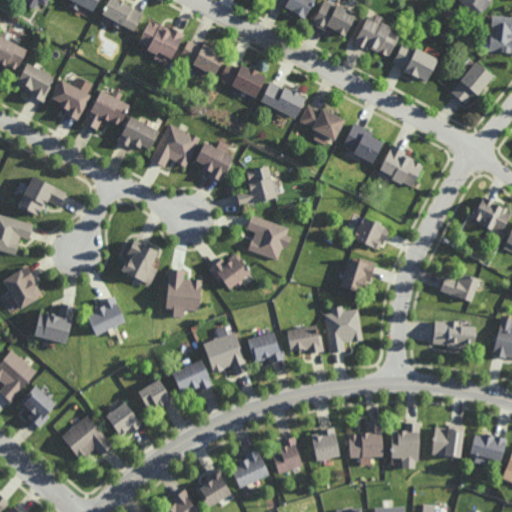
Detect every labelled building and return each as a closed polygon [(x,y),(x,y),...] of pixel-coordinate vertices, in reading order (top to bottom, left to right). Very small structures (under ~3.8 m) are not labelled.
[(47,0),(45,5),(44,5),(37,1),(34,7),(33,9),(23,4),(25,0),(47,0)] [(97,0),(92,11),(90,10),(80,5),(77,10),(69,6),(71,1),(69,0),(97,0)] [(133,31),(122,26),(120,29),(113,25),(112,25),(114,21),(104,16),(102,14),(109,0),(119,0),(124,3),(131,7),(131,8),(132,8),(141,13),(142,14),(133,31)] [(313,0),(303,19),(294,14),(291,12),(290,12),(290,11),(282,7),(283,5),(274,0),(313,0)] [(325,0),(335,5),(335,4),(336,5),(355,15),(344,36),(333,31),(334,30),(332,29),(330,28),(326,26),(324,30),(323,30),(313,25),(310,23),(312,18),(314,19),(322,0),(325,0)] [(476,18),(467,9),(463,13),(456,6),(456,5),(460,1),(459,0),(488,0),(489,1),(491,2),(476,18)] [(511,52),(488,52),(488,47),(489,37),(490,25),(491,25),(491,16),(501,16),(509,17),(511,17),(511,25),(511,52)] [(379,25),(381,22),(390,27),(389,30),(391,31),(397,34),(399,35),(388,56),(378,51),(377,52),(376,51),(373,50),(368,47),(366,50),(364,48),(353,43),(365,18),(372,22),(373,22),(379,25)] [(160,25),(160,24),(161,24),(163,26),(169,29),(171,27),(172,28),(182,33),(184,34),(171,59),(170,59),(167,57),(164,62),(163,64),(154,59),(156,56),(146,51),(148,47),(138,42),(149,21),(150,22),(151,21),(160,25)] [(16,71),(8,67),(9,65),(6,63),(5,65),(4,66),(0,64),(0,36),(9,41),(18,46),(26,50),(16,71)] [(201,47),(202,47),(203,45),(211,49),(215,52),(223,56),(213,76),(207,73),(198,68),(192,65),(193,63),(180,57),(189,40),(191,41),(201,47)] [(414,50),(415,48),(417,49),(435,59),(437,60),(426,81),(417,77),(417,78),(416,77),(413,76),(412,77),(403,72),(405,68),(404,68),(394,63),(392,62),(402,43),(414,50)] [(238,68),(239,65),(240,65),(247,69),(248,68),(251,69),(255,71),(257,72),(256,74),(264,78),(254,98),(248,95),(238,90),(229,86),(230,84),(219,78),(227,62),(229,63),(238,68)] [(477,95),(474,92),(465,103),(463,101),(452,92),(454,88),(460,81),(469,70),(475,63),(475,62),(493,77),(486,85),(484,87),(477,95)] [(43,103),(41,101),(30,96),(27,94),(29,91),(28,91),(26,90),(15,84),(26,63),(34,67),(41,71),(53,77),(48,86),(51,88),(43,103)] [(77,121),(75,120),(65,114),(63,114),(65,111),(64,110),(61,109),(57,107),(59,103),(51,99),(60,80),(77,89),(86,94),(90,96),(77,121)] [(283,88),(290,91),(291,90),(292,91),(297,93),(298,94),(297,95),(305,99),(294,119),(289,117),(277,110),(259,102),(269,81),(273,83),(282,88),(283,88)] [(119,100),(130,106),(119,126),(111,122),(111,121),(108,120),(107,122),(102,119),(96,130),(95,129),(84,123),(83,123),(100,90),(110,96),(114,90),(122,94),(119,100)] [(320,112),(322,109),(331,113),(335,116),(344,120),(334,141),(328,138),(318,132),(311,129),(312,127),(300,121),(308,105),(310,106),(319,111),(320,112)] [(149,150),(141,146),(139,149),(136,147),(134,146),(132,146),(131,149),(129,148),(118,142),(117,141),(121,133),(122,134),(131,117),(138,121),(146,125),(159,132),(149,150)] [(185,167),(176,162),(173,160),(169,158),(164,168),(162,167),(151,161),(170,123),(179,128),(186,132),(200,139),(185,167)] [(372,164),(355,155),(353,154),(354,152),(346,148),(342,146),(354,123),(356,124),(365,128),(369,130),(371,131),(373,133),(371,137),(383,143),(372,164)] [(219,182),(218,181),(208,176),(207,175),(208,173),(206,172),(204,171),(200,169),(202,165),(195,161),(204,144),(216,150),(223,154),(232,158),(219,182)] [(413,185),(412,187),(402,182),(401,185),(390,180),(389,183),(381,179),(382,178),(384,172),(379,170),(381,167),(392,144),(393,145),(404,150),(405,151),(404,154),(410,157),(412,158),(414,158),(413,160),(423,165),(416,179),(413,185)] [(239,207),(236,194),(236,193),(248,190),(247,184),(248,184),(249,183),(248,178),(246,171),(267,166),(269,175),(272,187),(275,198),(241,207),(239,207)] [(60,204),(58,207),(47,201),(45,205),(43,207),(43,208),(41,207),(37,214),(19,204),(23,195),(27,188),(33,176),(65,193),(65,194),(60,204)] [(501,208),(502,206),(503,207),(505,208),(508,209),(507,212),(510,213),(501,231),(492,227),(491,229),(490,229),(481,224),(482,222),(470,216),(475,206),(478,208),(483,197),(484,197),(494,202),(496,203),(495,205),(501,208)] [(28,238),(18,235),(16,242),(18,242),(14,253),(0,248),(0,212),(32,222),(28,238)] [(287,246),(283,245),(282,247),(281,247),(276,259),(247,249),(251,239),(252,239),(253,237),(255,230),(246,227),(250,216),(251,213),(288,227),(286,234),(291,235),(287,246)] [(383,242),(381,241),(379,243),(378,246),(377,249),(372,246),(373,246),(352,237),(355,231),(358,224),(362,215),(389,228),(388,231),(383,240),(383,242)] [(511,228),(503,248),(511,251),(511,228)] [(158,259),(160,260),(148,285),(141,282),(140,281),(141,279),(135,276),(119,268),(124,259),(125,259),(126,258),(129,253),(126,252),(133,238),(136,239),(147,244),(157,249),(153,257),(156,258),(158,259)] [(250,271),(249,272),(240,278),(242,282),(236,287),(233,283),(227,287),(220,278),(217,280),(207,267),(210,265),(219,259),(220,257),(223,261),(229,257),(231,255),(235,252),(250,271)] [(358,260),(359,257),(374,262),(373,266),(370,276),(369,279),(367,279),(367,280),(366,283),(365,285),(361,284),(359,291),(339,285),(341,278),(343,271),(348,257),(358,260)] [(34,277),(33,278),(41,293),(36,296),(36,297),(19,308),(1,278),(19,267),(19,268),(26,264),(34,277)] [(183,268),(184,268),(183,278),(188,278),(191,279),(191,278),(201,279),(198,309),(183,308),(182,316),(175,315),(172,315),(173,307),(171,306),(165,306),(169,266),(171,267),(183,268)] [(476,287),(471,300),(456,295),(451,293),(445,292),(442,291),(439,290),(439,289),(443,280),(443,279),(444,276),(456,281),(458,277),(460,271),(479,278),(478,280),(476,287)] [(17,309),(9,291),(2,294),(10,311),(17,309)] [(95,333),(86,314),(94,310),(93,307),(94,307),(94,305),(96,304),(98,303),(100,302),(99,301),(100,300),(111,295),(112,295),(124,319),(115,324),(107,327),(103,329),(97,332),(95,333)] [(71,320),(69,319),(63,341),(32,333),(38,311),(45,313),(46,310),(52,312),(52,313),(56,314),(60,301),(74,305),(71,320)] [(343,309),(345,309),(346,310),(358,308),(363,339),(352,341),(350,341),(344,342),(346,350),(343,351),(333,352),(330,353),(324,313),(332,312),(331,307),(342,305),(343,309)] [(511,318),(511,317),(511,357),(506,355),(505,357),(504,357),(493,354),(496,339),(497,335),(502,316),(507,317),(510,318),(511,318)] [(458,324),(460,324),(467,324),(467,325),(471,325),(476,326),(474,350),(461,349),(458,349),(446,348),(446,344),(432,343),(432,341),(434,322),(434,320),(448,321),(448,320),(457,320),(458,320),(458,324)] [(317,334),(321,334),(323,350),(321,351),(311,352),(306,353),(305,351),(304,351),(302,352),(299,352),(299,349),(297,350),(297,348),(289,349),(285,329),(294,327),(302,326),(315,324),(317,334)] [(227,333),(232,331),(234,331),(243,356),(248,370),(247,370),(236,374),(234,375),(230,365),(225,366),(223,367),(223,369),(213,372),(202,343),(213,339),(213,337),(217,336),(218,335),(216,329),(216,328),(224,325),(225,326),(227,332),(227,333)] [(276,345),(281,343),(285,358),(283,359),(272,362),(269,362),(268,358),(262,360),(259,360),(253,362),(251,353),(250,354),(246,338),(259,334),(267,332),(273,331),(276,345)] [(20,357),(21,356),(24,359),(23,360),(36,371),(19,389),(20,390),(10,401),(0,391),(0,388),(4,384),(0,380),(0,361),(12,349),(20,357)] [(201,389),(199,390),(198,388),(197,386),(190,389),(188,386),(180,390),(172,371),(185,365),(192,362),(200,358),(212,384),(211,385),(201,389)] [(166,390),(168,388),(177,402),(164,410),(161,405),(157,407),(158,408),(150,413),(137,391),(158,378),(166,390)] [(44,393),(47,390),(52,395),(50,398),(55,402),(46,412),(49,415),(39,426),(27,416),(30,412),(26,408),(26,409),(18,403),(34,384),(44,393)] [(142,424),(130,434),(128,431),(121,436),(120,434),(119,434),(105,415),(110,410),(111,411),(124,401),(142,424)] [(104,435),(104,434),(113,445),(100,455),(94,447),(88,453),(80,460),(61,436),(71,428),(70,427),(73,424),(74,425),(87,414),(104,435)] [(348,457),(348,434),(356,434),(360,434),(360,432),(362,432),(366,432),(365,419),(367,419),(379,419),(381,419),(382,432),(381,432),(382,456),(369,456),(360,456),(348,457)] [(418,433),(418,460),(411,460),(409,460),(407,460),(405,460),(401,460),(400,460),(400,457),(391,457),(391,429),(394,429),(396,429),(403,430),(403,422),(406,422),(419,422),(418,428),(418,433)] [(463,430),(460,457),(449,456),(432,453),(431,453),(435,426),(445,428),(447,428),(447,427),(448,427),(448,423),(451,423),(453,424),(462,425),(463,425),(463,430)] [(319,460),(315,460),(310,437),(311,436),(310,434),(315,433),(317,433),(319,432),(318,430),(321,429),(332,427),(334,426),(335,433),(334,434),(339,455),(330,457),(323,459),(322,459),(319,460)] [(494,435),(505,437),(507,438),(501,460),(498,459),(490,458),(486,456),(470,452),(474,434),(481,435),(482,434),(485,435),(485,433),(486,433),(494,435)] [(300,451),(297,452),(301,465),(300,465),(292,468),(277,473),(268,449),(278,446),(278,447),(280,446),(282,446),(280,441),(283,440),(293,436),(295,436),(300,451)] [(238,487),(230,469),(238,465),(236,460),(241,458),(243,457),(243,455),(246,454),(255,449),(256,449),(268,474),(262,477),(241,486),(238,487)] [(511,450),(502,478),(511,481),(511,450)] [(205,508),(197,493),(198,493),(194,487),(199,484),(201,482),(207,479),(205,475),(208,473),(217,468),(218,467),(226,480),(222,482),(229,493),(218,500),(205,508)] [(164,511),(168,509),(167,508),(168,507),(166,505),(168,503),(171,501),(170,500),(174,496),(183,489),(184,488),(194,501),(191,504),(198,511),(164,511)]
